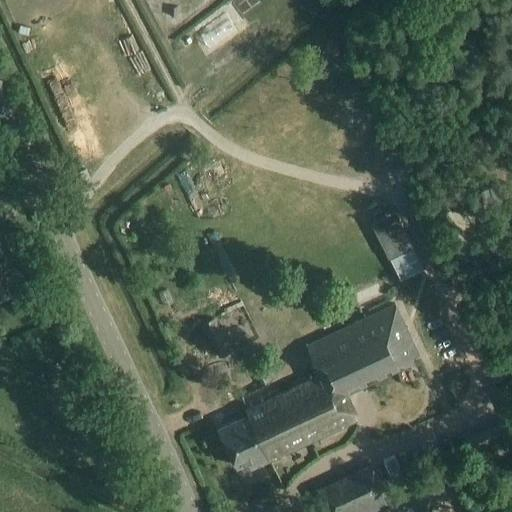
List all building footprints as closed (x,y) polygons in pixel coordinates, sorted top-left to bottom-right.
[(414,196),(407,199),(433,252),(446,245),(420,193),(414,196)] [(373,225),(399,281),(421,271),(394,215),(373,225)] [(0,296),(23,286),(12,263),(18,260),(1,225),(0,225),(0,296)] [(246,462),(250,470),(356,421),(342,389),(418,353),(395,304),(306,345),(318,371),(291,384),(293,389),(281,394),(279,389),(243,406),(247,414),(218,428),(236,466),(246,462)] [(214,318),(201,325),(217,358),(230,352),(214,318)] [(253,369),(265,363),(258,349),(245,355),(253,369)] [(395,455),(384,460),(394,482),(405,477),(395,455)] [(313,493),(322,511),(369,511),(394,501),(383,477),(378,479),(372,466),(313,493)]
